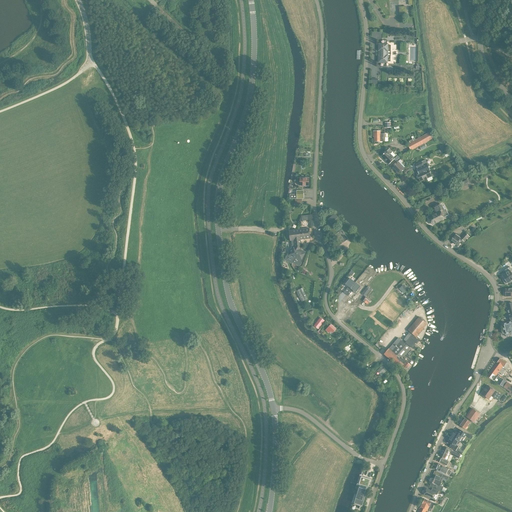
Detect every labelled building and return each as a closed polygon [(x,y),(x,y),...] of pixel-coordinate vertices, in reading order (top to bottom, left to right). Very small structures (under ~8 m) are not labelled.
[(378,55),(378,62),(381,62),(381,66),(386,67),(386,66),(386,62),(388,62),(388,61),(390,61),(390,55),(391,55),(391,54),(390,54),(390,53),(391,53),(391,52),(390,52),(391,45),(388,45),(388,44),(387,44),(387,41),(387,40),(381,40),(381,44),(379,44),(378,50),(379,50),(379,55),(378,55)] [(388,141),(388,137),(385,137),(385,133),(381,134),(381,131),(374,131),(374,137),(375,137),(375,142),(388,141)] [(408,144),(411,150),(419,146),(424,143),(426,142),(433,138),(430,133),(430,132),(418,139),(414,141),(408,144)] [(389,149),(381,156),(389,165),(395,159),(390,153),(392,151),(389,149)] [(391,167),(398,174),(404,168),(400,164),(402,162),(400,160),(398,162),(397,161),(391,167)] [(421,161),(415,164),(417,169),(416,169),(419,175),(429,170),(430,170),(428,164),(423,166),(421,161)] [(419,175),(417,175),(420,182),(432,176),(429,170),(419,175)] [(444,219),(443,218),(446,217),(439,204),(433,207),(436,214),(428,217),(432,225),(444,219)] [(298,230),(299,239),(300,240),(310,238),(309,228),(298,230)] [(299,239),(298,230),(289,231),(290,241),(293,240),(299,239)] [(461,242),(463,243),(464,242),(466,238),(468,239),(469,237),(465,233),(461,238),(455,234),(451,240),(458,246),(461,242)] [(289,255),(286,261),(292,264),(292,263),(293,263),(293,262),(295,259),(299,249),(300,250),(300,249),(301,247),(300,240),(293,240),(294,247),(290,256),(289,255)] [(293,262),(293,263),(299,266),(299,265),(300,265),(301,263),(301,261),(305,252),(300,249),(300,250),(299,249),(295,259),(293,262)] [(506,273),(502,275),(507,283),(511,280),(511,270),(510,267),(504,270),(506,273)] [(346,294),(355,283),(349,279),(345,285),(348,287),(344,292),(346,294)] [(355,283),(346,294),(348,296),(352,291),(355,293),(360,287),(355,283)] [(403,285),(399,288),(400,290),(404,294),(408,290),(403,285)] [(367,286),(361,294),(365,297),(371,289),(367,286)] [(297,290),(302,301),(308,298),(303,288),(297,290)] [(317,328),(320,329),(325,320),(321,317),(319,320),(316,324),(315,323),(313,326),(317,328)] [(408,331),(416,337),(419,333),(427,324),(419,317),(408,331)] [(504,330),(502,331),(502,333),(505,334),(506,337),(510,336),(509,333),(511,332),(511,321),(502,324),(504,330)] [(330,324),(325,330),(329,333),(331,331),(332,333),(336,329),(332,325),(332,326),(330,324)] [(416,344),(419,341),(409,333),(404,340),(406,342),(405,343),(412,348),(414,345),(415,343),(416,344)] [(384,354),(392,361),(406,345),(398,338),(384,354)] [(406,345),(392,361),(405,372),(411,365),(408,363),(411,359),(409,358),(406,355),(411,349),(406,345)] [(492,369),(498,373),(502,376),(509,366),(509,365),(499,358),(492,369)] [(383,365),(377,371),(379,373),(385,367),(383,365)] [(497,374),(498,373),(492,369),(487,376),(494,381),(496,378),(499,380),(497,383),(502,387),(506,381),(498,376),(498,375),(497,374)] [(511,394),(511,385),(507,382),(503,387),(509,391),(509,392),(511,394)] [(481,394),(488,399),(491,395),(493,397),(498,400),(502,396),(497,392),(487,385),(484,390),(483,391),(482,393),(481,394)] [(472,408),(466,417),(474,422),(480,414),(472,408)] [(465,418),(460,425),(465,429),(467,427),(468,426),(468,425),(470,422),(465,418)] [(452,434),(451,436),(459,441),(461,442),(464,438),(465,436),(466,434),(460,430),(458,432),(455,430),(454,433),(453,432),(452,434)] [(456,445),(459,441),(451,436),(449,439),(448,442),(451,444),(449,447),(456,451),(458,446),(456,445)] [(443,447),(439,456),(448,460),(450,454),(459,458),(460,455),(452,450),(452,451),(443,447)] [(441,458),(439,462),(447,466),(450,467),(453,468),(455,466),(455,465),(452,463),(449,462),(441,458)] [(452,471),(448,469),(439,464),(436,469),(446,474),(449,476),(452,471)] [(431,478),(430,482),(432,482),(430,487),(432,488),(433,487),(441,491),(443,487),(440,485),(442,482),(443,479),(447,480),(449,477),(435,471),(432,477),(431,478)] [(353,502),(350,510),(360,511),(361,511),(364,505),(362,505),(368,489),(366,488),(366,489),(360,487),(360,486),(355,502),(353,502)] [(426,489),(424,494),(432,498),(433,498),(435,499),(436,500),(438,495),(437,494),(439,491),(432,488),(431,491),(426,489)] [(434,503),(431,502),(424,499),(422,503),(418,511),(426,511),(427,511),(428,510),(430,511),(432,508),(434,503)]
